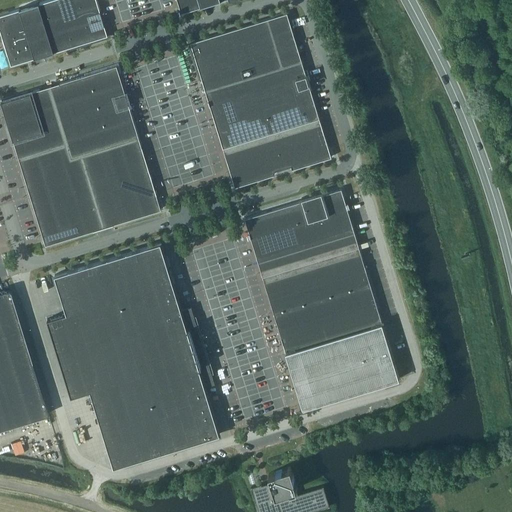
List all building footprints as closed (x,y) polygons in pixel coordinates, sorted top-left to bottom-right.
[(96,0),(48,0),(19,9),(34,57),(107,35),(104,25),(102,26),(98,12),(100,11),(96,0)] [(220,0),(221,0),(177,0),(180,8),(179,8),(180,12),(181,12),(200,6),(200,7),(220,0)] [(0,29),(11,65),(34,57),(19,9),(0,14),(0,29)] [(190,42),(205,90),(302,60),(287,12),(190,42)] [(205,90),(223,147),(319,117),(302,60),(205,90)] [(45,245),(161,209),(117,64),(1,100),(45,245)] [(331,156),(319,117),(223,147),(235,186),(274,174),(273,171),(291,165),(292,169),(331,156)] [(244,217),(262,276),(359,246),(341,188),(322,194),(322,192),(301,198),(302,200),(244,217)] [(66,313),(47,318),(71,396),(90,390),(113,466),(220,434),(205,386),(206,385),(205,385),(199,367),(208,364),(209,365),(209,364),(191,306),(181,309),(160,242),(54,274),(66,313)] [(285,352),(382,322),(359,246),(262,276),(285,352)] [(0,428),(48,414),(9,288),(0,291),(0,428)] [(399,378),(382,322),(285,352),(303,408),(399,378)] [(10,442),(14,454),(23,451),(20,439),(10,442)] [(251,487),(258,511),(309,511),(330,506),(323,485),(298,493),(296,489),(297,488),(290,466),(269,473),(271,482),(262,485),(261,483),(251,487)]
